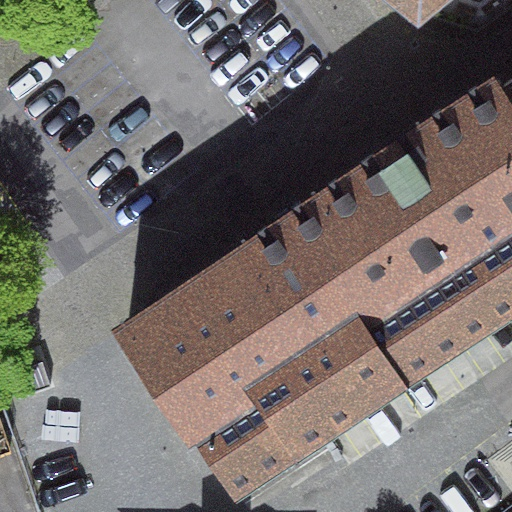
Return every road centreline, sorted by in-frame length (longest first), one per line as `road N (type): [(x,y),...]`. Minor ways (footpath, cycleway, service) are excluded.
road 1 (residential): [(353,0),(405,74),(95,288)]
road 2 (residential): [(151,511),(68,349),(95,288)]
road 3 (residential): [(511,390),(329,511)]
road 4 (residential): [(95,288),(0,170)]
